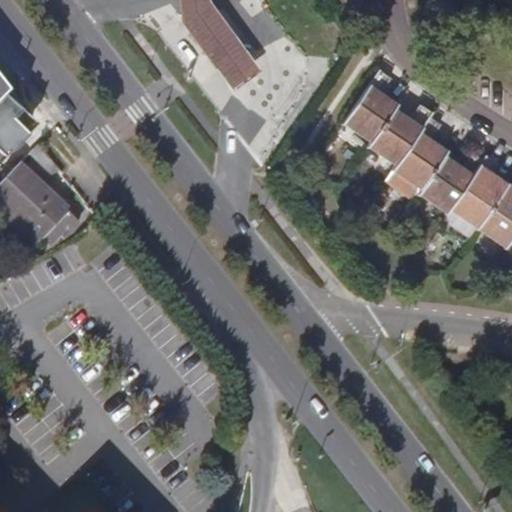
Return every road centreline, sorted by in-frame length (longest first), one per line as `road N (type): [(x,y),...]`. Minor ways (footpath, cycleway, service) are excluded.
road 1 (primary): [(298,309),(56,0)]
road 2 (primary): [(0,7),(233,306)]
road 3 (primary): [(233,306),(392,511)]
road 4 (primary): [(455,511),(298,309)]
road 5 (unclassified): [(511,336),(298,309)]
road 6 (residential): [(233,306),(266,433),(258,511)]
road 7 (residential): [(511,138),(422,72),(389,23)]
